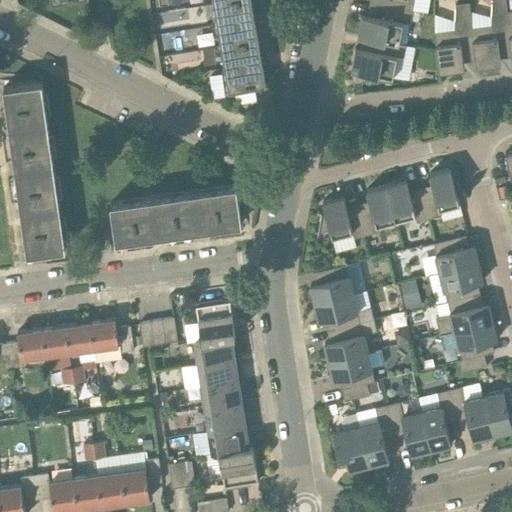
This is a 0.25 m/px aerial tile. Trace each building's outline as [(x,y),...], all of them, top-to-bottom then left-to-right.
[(219,25),(254,19),(250,0),(234,0),(215,3),(219,25)] [(376,0),(376,3),(413,10),(414,0),(376,0)] [(499,57),(511,55),(511,52),(508,21),(509,21),(506,0),(492,0),(491,23),(473,26),(472,26),(476,60),(475,60),(476,67),(496,65),(495,56),(499,56),(499,57)] [(462,61),(475,60),(476,60),(472,26),(473,26),(469,1),(456,3),(455,28),(434,30),(440,72),(459,69),(458,61),(462,60),(462,61)] [(362,14),(358,35),(370,38),(370,37),(400,43),(404,22),(410,23),(413,10),(376,3),(374,16),(362,14)] [(223,46),(257,40),(254,19),(219,25),(223,46)] [(364,80),(364,81),(393,78),(398,55),(404,56),(406,44),(400,43),(370,37),(370,38),(367,49),(356,47),(351,69),(364,71),(365,80),(364,80)] [(226,67),(261,62),(257,40),(223,46),(226,67)] [(261,62),(226,67),(230,89),(264,83),(261,62)] [(4,86),(10,128),(48,122),(42,80),(4,86)] [(253,87),(235,90),(237,103),(255,100),(253,87)] [(16,169),(54,164),(48,122),(10,128),(16,169)] [(16,169),(22,211),(60,206),(54,164),(16,169)] [(442,214),(440,208),(460,203),(458,196),(461,196),(462,196),(457,178),(456,178),(453,179),(450,168),(430,173),(433,184),(421,187),(429,218),(442,214)] [(417,221),(429,218),(421,187),(409,190),(406,179),(387,184),(396,220),(416,215),(417,221)] [(377,225),(396,220),(387,184),(367,189),(370,200),(358,203),(366,234),(379,231),(377,225)] [(237,185),(195,190),(200,228),(242,222),(237,185)] [(509,196),(507,185),(497,188),(500,198),(509,196)] [(158,234),(200,228),(195,190),(153,196),(158,234)] [(354,237),(366,234),(358,203),(346,206),(343,195),(323,201),(326,212),(322,213),(321,213),(318,233),(319,233),(331,230),(333,236),(353,231),(354,237)] [(111,202),(116,240),(158,234),(153,196),(111,202)] [(66,247),(60,206),(22,211),(28,253),(66,247)] [(439,272),(479,263),(474,245),(463,248),(460,237),(466,236),(466,234),(434,242),(437,253),(434,253),(439,272)] [(315,302),(356,292),(351,273),(349,274),(346,263),(314,272),(314,273),(320,271),(323,282),(311,284),(315,302)] [(448,301),(480,293),(480,292),(474,293),(471,284),(483,281),(479,263),(439,272),(443,290),(445,290),(448,301)] [(401,283),(407,310),(422,306),(420,300),(421,300),(416,280),(401,283)] [(328,330),(374,319),(371,306),(360,309),(356,292),(315,302),(319,320),(331,318),(334,328),(327,329),(328,330)] [(440,334),(493,321),(488,303),(476,306),(474,296),(480,294),(480,293),(448,301),(451,311),(448,311),(449,313),(436,316),(440,333),(440,334)] [(231,300),(196,305),(202,339),(202,340),(232,336),(232,337),(236,336),(230,301),(231,301),(231,300)] [(162,318),(166,342),(178,341),(174,316),(162,318)] [(121,357),(120,352),(134,350),(131,325),(117,327),(115,318),(91,321),(95,348),(97,361),(121,357)] [(154,344),(166,342),(162,318),(151,320),(154,344)] [(337,340),(325,343),(329,361),(369,351),(369,350),(365,333),(377,330),(374,319),(328,330),(328,331),(334,330),(337,340)] [(143,346),(154,344),(151,320),(140,322),(142,334),(143,342),(143,346)] [(70,351),(79,350),(95,348),(91,321),(66,324),(70,351)] [(462,358),(484,354),(495,352),(494,350),(488,352),(485,342),(497,339),(493,321),(440,334),(444,349),(457,345),(457,348),(459,347),(462,358)] [(46,354),(70,351),(66,324),(42,328),(46,354)] [(407,327),(394,330),(398,343),(410,340),(407,327)] [(21,358),(46,354),(42,328),(17,331),(19,340),(5,342),(8,368),(22,366),(21,358)] [(195,341),(198,364),(236,358),(232,337),(232,336),(202,340),(202,339),(195,341)] [(0,368),(8,368),(5,342),(0,343),(0,368)] [(345,376),(348,386),(367,382),(375,380),(372,369),(374,369),(373,366),(385,363),(381,347),(369,350),(369,351),(329,361),(334,379),(345,376)] [(459,359),(463,372),(487,366),(484,354),(462,358),(459,359)] [(202,386),(239,380),(236,358),(198,364),(202,386)] [(195,361),(181,363),(184,384),(198,382),(195,361)] [(72,366),(74,381),(86,380),(84,369),(84,364),(81,364),(72,366)] [(63,383),(74,381),(72,366),(61,367),(63,383)] [(205,408),(243,402),(239,380),(202,386),(205,408)] [(380,391),(377,380),(367,383),(370,394),(380,391)] [(367,382),(348,386),(341,387),(344,400),(370,394),(367,383),(367,382)] [(473,439),(493,434),(484,395),(466,399),(463,388),(462,385),(449,388),(457,421),(468,418),(473,437),(472,438),(473,439)] [(421,408),(431,449),(435,448),(436,450),(448,448),(447,445),(452,444),(452,443),(451,443),(446,423),(457,421),(449,388),(436,391),(439,404),(422,408),(421,408)] [(484,395),(493,434),(511,429),(511,423),(510,413),(511,412),(511,397),(510,389),(484,395)] [(167,393),(160,393),(160,401),(168,400),(167,393)] [(100,395),(90,397),(92,407),(102,405),(100,395)] [(427,450),(431,449),(421,408),(404,413),(401,400),(387,403),(395,436),(406,433),(411,452),(410,453),(410,454),(416,453),(416,455),(428,452),(427,450)] [(209,430),(246,424),(243,402),(205,408),(209,430)] [(360,425),(369,464),(390,459),(390,458),(389,458),(384,439),(395,436),(387,403),(374,407),(377,421),(360,425)] [(250,445),(246,424),(209,430),(212,453),(219,452),(219,451),(250,446),(250,445)] [(348,469),(369,464),(360,425),(333,432),(340,459),(346,458),(349,468),(348,468),(348,469)] [(144,449),(153,448),(152,438),(142,439),(144,449)] [(106,455),(104,439),(94,441),(96,457),(106,455)] [(85,458),(96,457),(94,441),(83,442),(85,458)] [(259,479),(258,479),(253,445),(250,445),(250,446),(219,451),(219,452),(225,486),(259,481),(259,479)] [(145,458),(146,465),(122,468),(126,502),(151,498),(148,483),(162,481),(159,456),(145,458)] [(180,461),(184,486),(196,484),(192,460),(180,461)] [(173,487),(184,486),(180,461),(169,463),(173,487)] [(126,502),(122,468),(98,471),(102,505),(126,502)] [(54,511),(78,508),(74,475),(50,478),(49,471),(34,473),(38,499),(52,497),(54,511)] [(78,508),(102,505),(98,471),(74,475),(78,508)] [(0,485),(0,503),(1,511),(25,511),(24,501),(38,499),(34,473),(21,475),(22,482),(0,485)] [(212,499),(213,511),(216,511),(229,510),(227,496),(212,499)]
